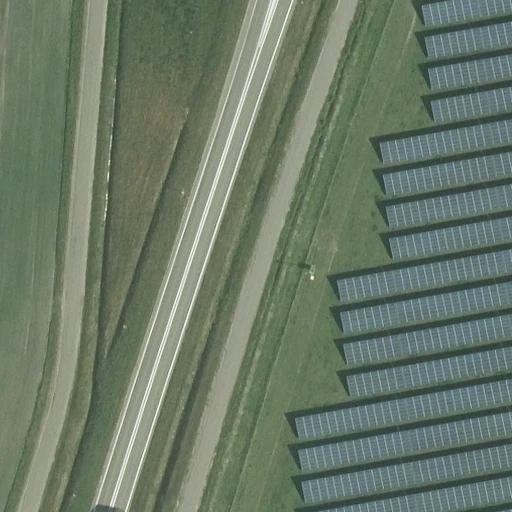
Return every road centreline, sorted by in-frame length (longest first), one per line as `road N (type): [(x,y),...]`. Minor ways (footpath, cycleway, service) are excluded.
road 1 (unclassified): [(187,511),(350,0)]
road 2 (unclassified): [(97,0),(65,368),(27,511)]
road 3 (trunk): [(111,511),(267,21)]
